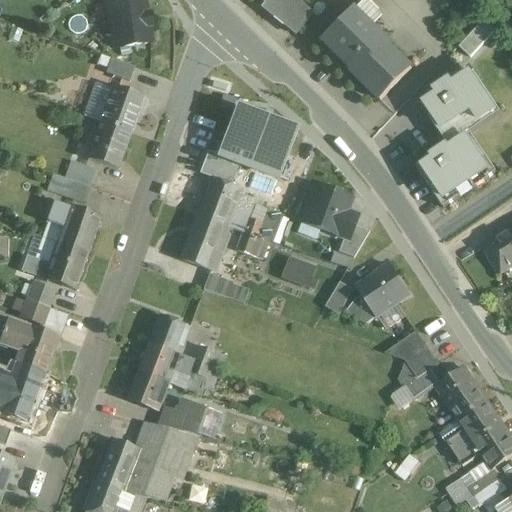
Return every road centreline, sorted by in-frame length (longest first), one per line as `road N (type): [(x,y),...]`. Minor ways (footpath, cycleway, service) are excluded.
road 1 (residential): [(37,511),(221,10)]
road 2 (tertiary): [(511,362),(355,139),(221,10)]
road 3 (unknown): [(355,139),(427,56),(434,29),(414,0)]
